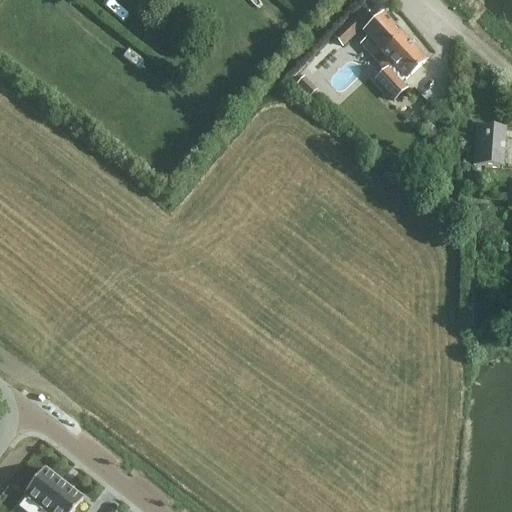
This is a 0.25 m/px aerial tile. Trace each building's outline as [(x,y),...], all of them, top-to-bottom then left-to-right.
[(332,38),(341,48),(370,21),(362,11),(332,38)] [(396,80),(399,77),(403,81),(424,63),(382,17),(362,36),(384,60),(377,67),(384,75),(376,83),(393,102),(406,90),(396,80)] [(295,86),(308,99),(316,91),(303,78),(295,86)] [(500,171),(503,132),(475,130),(472,169),(500,171)] [(73,511),(82,502),(43,471),(23,497),(41,511),(73,511)]
